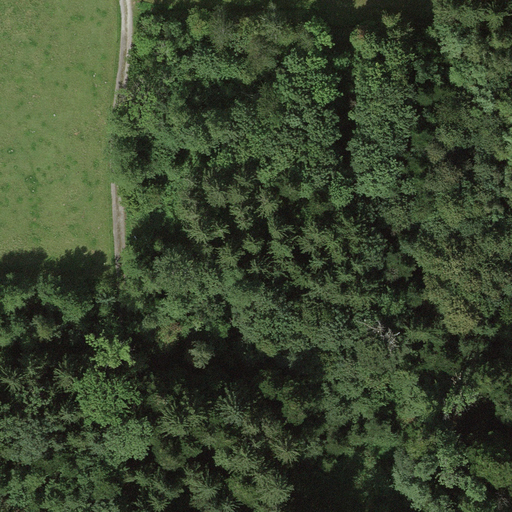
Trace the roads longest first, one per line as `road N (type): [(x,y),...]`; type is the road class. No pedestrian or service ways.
road 1 (track): [(128,0),(117,158),(140,511)]
road 2 (track): [(122,240),(511,375)]
